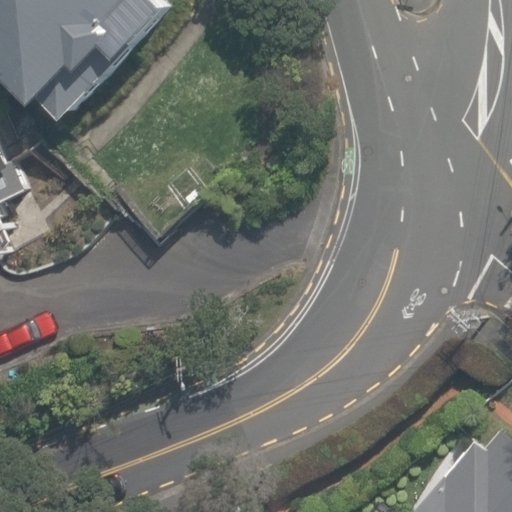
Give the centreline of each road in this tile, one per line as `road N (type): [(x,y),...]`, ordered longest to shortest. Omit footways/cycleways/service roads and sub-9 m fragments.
road 1 (residential): [(410,200),(366,328),(291,395),(9,511)]
road 2 (residential): [(475,0),(471,50),(410,200)]
road 3 (residential): [(363,0),(410,200)]
road 4 (residential): [(410,200),(511,269)]
